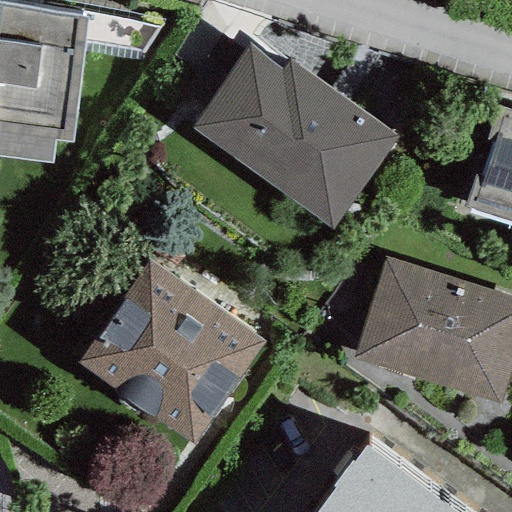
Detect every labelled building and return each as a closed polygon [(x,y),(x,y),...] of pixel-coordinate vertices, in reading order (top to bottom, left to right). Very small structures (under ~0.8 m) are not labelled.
[(0,157),(52,164),(54,140),(72,142),(87,17),(23,7),(0,3),(0,157)] [(288,59),(281,69),(251,48),(192,129),(331,230),(398,139),(288,59)] [(511,110),(495,106),(464,208),(511,222),(511,110)] [(511,297),(385,257),(353,359),(499,405),(511,365),(511,297)] [(147,261),(75,363),(192,445),(264,344),(147,261)] [(454,511),(364,447),(353,463),(351,461),(332,487),(334,488),(316,511),(454,511)]
